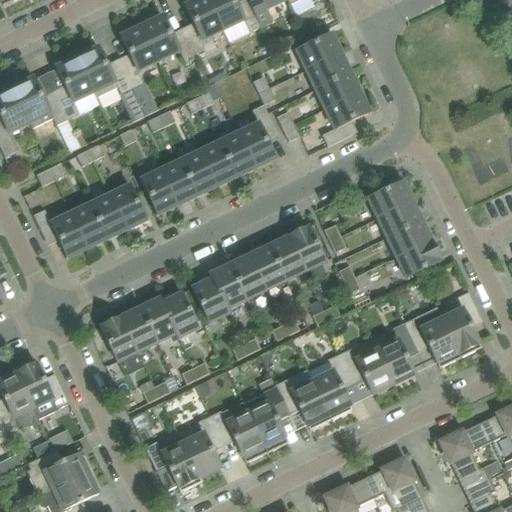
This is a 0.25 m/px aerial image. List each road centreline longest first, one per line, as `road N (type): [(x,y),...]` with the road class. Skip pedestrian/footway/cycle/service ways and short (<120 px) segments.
road 1 (residential): [(50,308),(402,137)]
road 2 (residential): [(226,511),(511,374)]
road 3 (residential): [(50,308),(147,511)]
road 4 (residential): [(470,243),(434,164),(402,137)]
